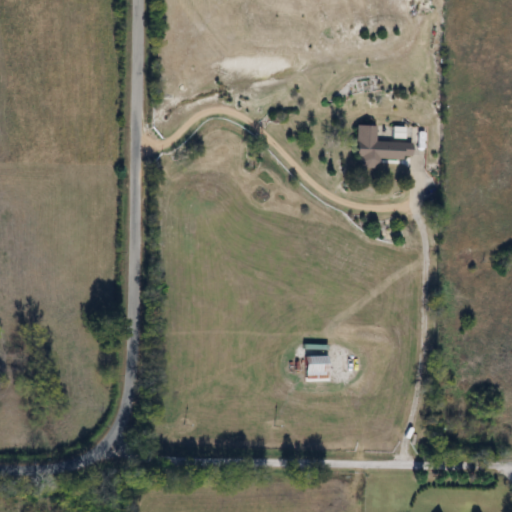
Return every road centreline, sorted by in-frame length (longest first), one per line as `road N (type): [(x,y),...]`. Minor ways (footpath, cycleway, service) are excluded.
road 1 (residential): [(107,446),(128,403),(137,0)]
road 2 (residential): [(511,462),(162,462),(118,458),(107,446)]
